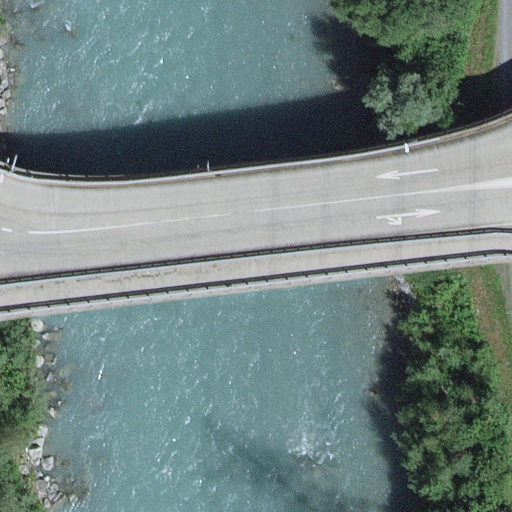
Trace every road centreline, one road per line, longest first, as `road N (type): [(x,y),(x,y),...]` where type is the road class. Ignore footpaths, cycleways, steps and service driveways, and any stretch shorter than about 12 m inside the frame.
road 1 (tertiary): [(511,183),(69,231),(0,229)]
road 2 (track): [(511,205),(511,1)]
